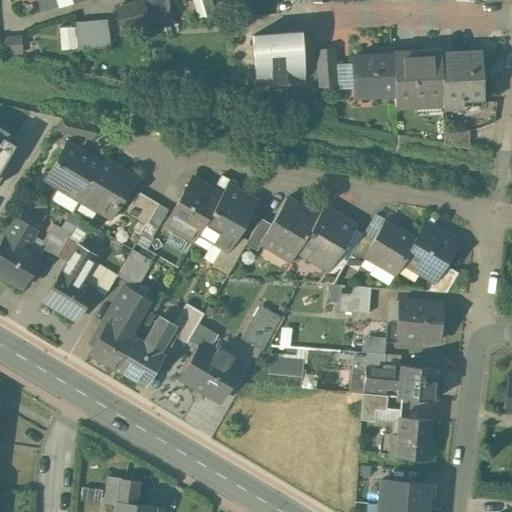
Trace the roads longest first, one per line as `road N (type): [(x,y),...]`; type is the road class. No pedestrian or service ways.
road 1 (tertiary): [(280,511),(0,346)]
road 2 (residential): [(456,511),(478,347),(511,337)]
road 3 (residential): [(511,12),(317,16)]
road 4 (residential): [(494,213),(511,80)]
